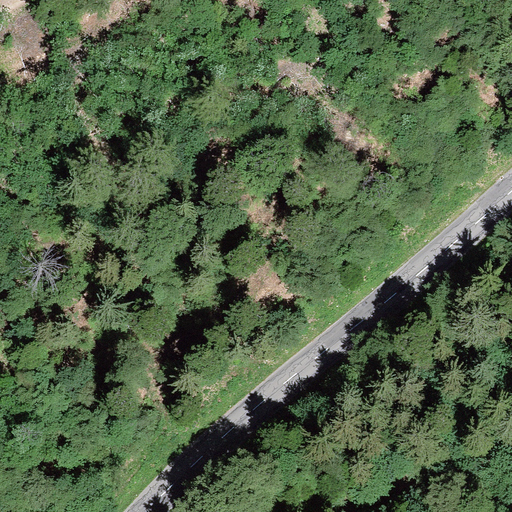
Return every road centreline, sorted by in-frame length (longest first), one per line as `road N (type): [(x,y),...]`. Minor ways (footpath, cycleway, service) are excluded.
road 1 (tertiary): [(157,511),(288,383),(511,191)]
road 2 (track): [(353,511),(511,448)]
